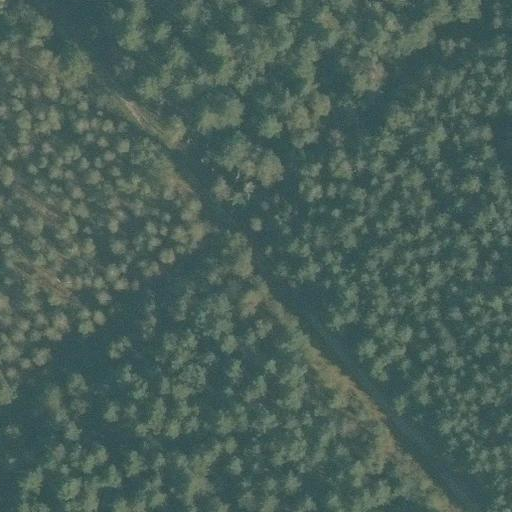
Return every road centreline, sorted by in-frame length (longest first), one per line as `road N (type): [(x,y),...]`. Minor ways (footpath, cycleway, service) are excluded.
road 1 (track): [(465,511),(36,0)]
road 2 (track): [(489,0),(0,408)]
